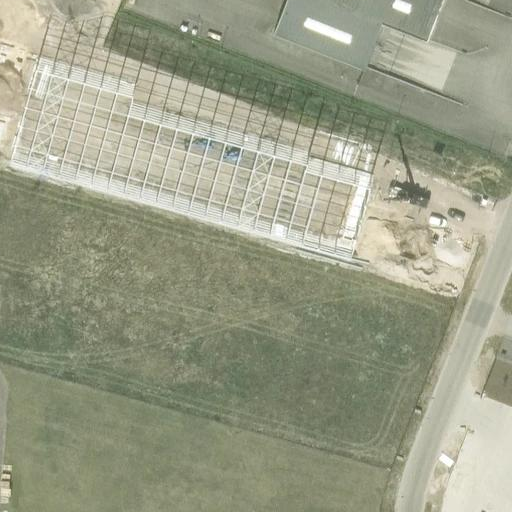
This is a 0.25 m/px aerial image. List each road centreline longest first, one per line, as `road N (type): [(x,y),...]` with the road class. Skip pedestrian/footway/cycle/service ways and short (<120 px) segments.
road 1 (unknown): [(511,226),(45,82),(72,0)]
road 2 (unknown): [(392,192),(374,234),(364,239),(44,149),(33,129),(45,82),(0,71)]
road 3 (unclassified): [(414,511),(439,411),(511,236)]
